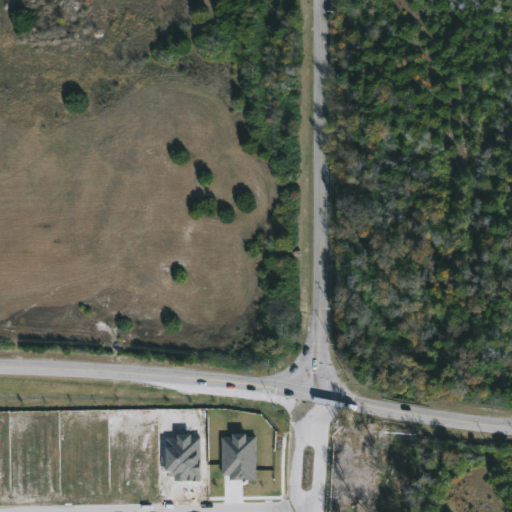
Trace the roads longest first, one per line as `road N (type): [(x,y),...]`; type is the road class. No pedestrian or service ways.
road 1 (secondary): [(511,425),(248,386),(0,368)]
road 2 (tertiary): [(321,399),(322,0)]
